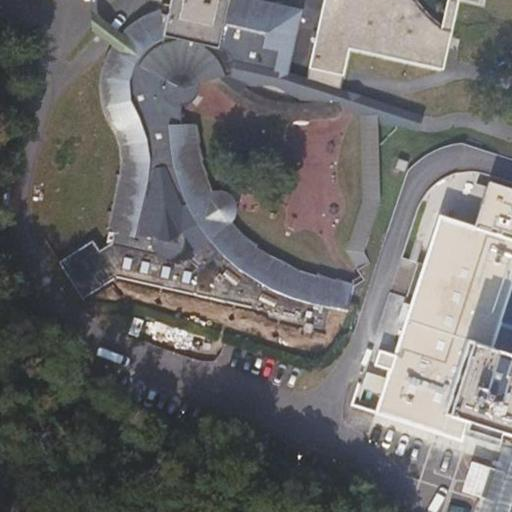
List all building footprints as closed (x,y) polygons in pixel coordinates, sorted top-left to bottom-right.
[(217,48),(228,0),(170,0),(168,15),(162,14),(160,11),(152,14),(139,21),(125,32),(131,38),(129,41),(120,53),(119,54),(111,50),(105,64),(102,80),(102,88),(102,98),(105,111),(108,119),(114,131),(121,156),(122,161),(121,177),(110,227),(115,234),(152,238),(152,248),(165,259),(202,230),(212,243),(222,255),(238,269),(253,279),(264,286),(279,294),(300,301),(317,306),(328,309),(345,311),(349,286),(322,281),(298,273),(288,268),(275,261),(262,253),(255,248),(241,235),(232,225),(236,219),(237,213),(236,207),(233,201),(229,197),(225,194),(221,193),(212,193),(203,174),(198,153),(197,143),(196,125),(181,125),(181,107),(187,106),(195,99),(198,93),(199,84),(211,81),(225,77),(198,43),(217,48)] [(258,0),(228,0),(217,48),(216,53),(288,69),(298,26),(284,6),(258,0)] [(324,0),(307,74),(306,78),(338,91),(348,50),(442,72),(459,0),(484,6),(484,0),(324,0)] [(129,41),(88,12),(93,32),(120,53),(129,41)] [(217,48),(198,43),(225,77),(211,81),(216,86),(221,92),(228,98),(238,104),(250,111),(263,116),(271,118),(288,121),(312,121),(325,118),(337,115),(345,118),(364,121),(365,204),(346,256),(368,286),(374,269),(362,253),(379,204),(378,125),(400,126),(417,131),(421,117),(338,91),(306,78),(307,74),(288,69),(216,53),(217,48)] [(511,189),(489,182),(474,228),(471,239),(511,252),(493,310),(499,313),(495,325),(511,330),(511,189)] [(499,313),(493,310),(511,252),(471,239),(474,228),(440,217),(394,357),(380,352),(375,365),(390,370),(387,379),(382,394),(376,414),(462,441),(468,421),(511,436),(511,354),(488,347),(495,325),(499,313)] [(119,282),(93,242),(59,263),(85,303),(119,282)] [(387,379),(369,373),(364,388),(382,394),(387,379)] [(511,511),(511,456),(507,473),(471,462),(462,492),(497,503),(494,511),(511,511)]
